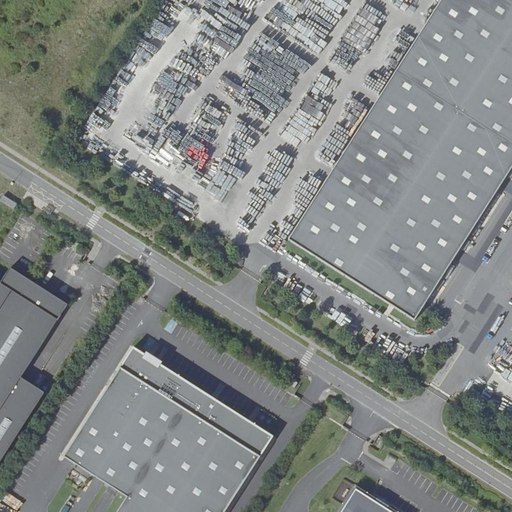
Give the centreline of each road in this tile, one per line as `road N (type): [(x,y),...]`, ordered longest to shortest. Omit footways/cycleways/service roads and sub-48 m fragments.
road 1 (unclassified): [(511,488),(0,162)]
road 2 (unknown): [(115,236),(39,367)]
